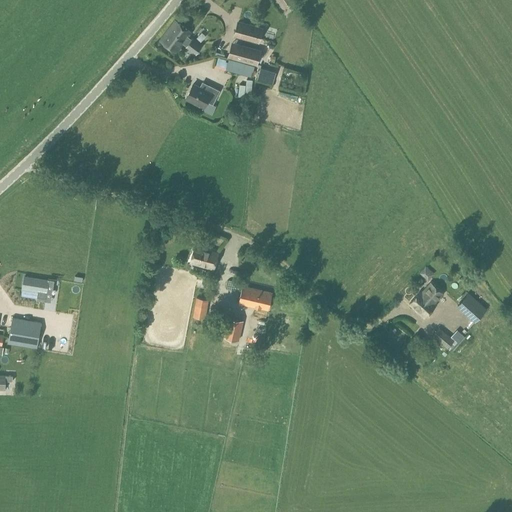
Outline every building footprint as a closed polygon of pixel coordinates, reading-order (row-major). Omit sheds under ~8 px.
[(277,0),(282,8),(291,4),(288,0),(277,0)] [(160,40),(176,52),(191,33),(175,21),(160,40)] [(262,28),(243,23),(239,34),(259,40),(262,28)] [(202,46),(192,38),(186,47),(196,54),(202,46)] [(259,53),(236,46),(233,58),(256,64),(259,53)] [(226,69),(242,74),(244,65),(229,61),(226,69)] [(261,69),(258,80),(273,84),(276,73),(261,69)] [(240,79),(240,84),(236,84),(235,97),(249,97),(249,79),(240,79)] [(206,91),(193,85),(186,98),(194,102),(194,104),(201,107),(201,106),(204,107),(207,102),(213,105),(220,91),(209,85),(206,91)] [(191,262),(214,268),(218,253),(195,247),(191,262)] [(434,273),(425,265),(419,273),(428,280),(434,273)] [(47,279),(23,276),(21,289),(37,291),(36,299),(44,300),(47,279)] [(424,318),(436,304),(434,303),(442,294),(430,283),(422,292),(421,292),(410,305),(424,318)] [(268,311),(273,292),(243,285),(238,303),(268,311)] [(476,321),(487,309),(469,293),(458,305),(476,321)] [(206,320),(209,300),(196,298),(193,317),(206,320)] [(37,348),(41,322),(13,318),(9,343),(37,348)] [(448,348),(454,340),(439,327),(432,336),(448,348)] [(13,381),(13,376),(0,375),(0,389),(5,390),(6,381),(13,381)]
